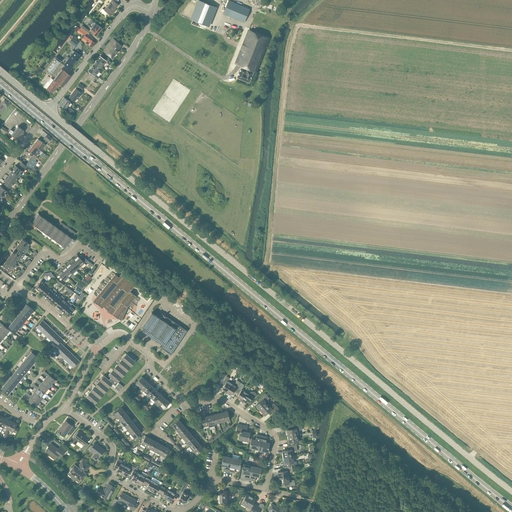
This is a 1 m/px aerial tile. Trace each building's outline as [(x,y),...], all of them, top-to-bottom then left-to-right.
[(113,11),(118,4),(116,3),(118,0),(109,0),(111,1),(104,10),(102,8),(100,11),(105,15),(107,12),(111,15),(114,12),(113,11)] [(228,0),(223,14),(232,18),(244,22),(245,21),(249,10),(250,9),(241,5),(229,0),(228,0)] [(192,20),(192,21),(205,26),(206,26),(207,26),(214,7),(200,1),(192,20)] [(96,36),(102,28),(95,23),(94,23),(92,26),(92,27),(90,30),(92,32),(96,36)] [(88,34),(90,31),(82,25),(80,28),(88,34)] [(94,39),(80,28),(77,32),(79,34),(80,33),(82,35),(80,37),(82,38),(82,39),(92,47),(95,43),(92,41),(94,39)] [(248,30),(235,64),(241,66),(241,67),(237,77),(237,78),(249,83),(254,71),(256,72),(257,69),(269,38),(259,34),(248,30)] [(75,47),(79,41),(73,37),(69,42),(75,47)] [(112,58),(121,45),(113,38),(103,51),(112,58)] [(70,70),(81,56),(74,51),(64,65),(70,70)] [(100,56),(95,63),(100,67),(101,68),(106,61),(100,56)] [(55,59),(47,70),(48,71),(52,74),(60,63),(61,63),(57,60),(55,59)] [(95,63),(88,71),(92,74),(91,75),(96,79),(97,80),(97,79),(99,77),(98,76),(96,75),(101,68),(100,67),(95,63)] [(63,87),(71,76),(61,69),(53,80),(51,83),(48,81),(44,86),(47,89),(46,89),(53,93),(59,84),(63,87)] [(80,97),(82,93),(76,88),(69,97),(74,101),(78,96),(80,97)] [(69,108),(67,107),(70,102),(64,97),(59,104),(66,109),(65,110),(72,114),(74,111),(69,108)] [(10,104),(4,99),(2,102),(1,103),(2,103),(7,108),(10,104)] [(11,129),(8,132),(11,134),(11,135),(15,138),(17,139),(24,131),(23,130),(18,126),(15,130),(14,132),(11,129)] [(33,145),(41,151),(45,145),(38,139),(33,145)] [(36,157),(41,151),(33,145),(29,151),(36,157)] [(31,169),(37,162),(36,162),(36,161),(31,157),(26,165),(30,169),(31,169)] [(26,165),(25,165),(21,162),(17,167),(15,165),(13,168),(14,168),(12,171),(19,175),(18,176),(19,176),(26,168),(30,171),(31,169),(30,169),(26,165)] [(12,171),(12,170),(9,173),(10,174),(8,176),(16,181),(18,179),(17,178),(18,176),(19,175),(12,171)] [(14,184),(16,181),(8,176),(7,178),(6,178),(4,181),(6,183),(4,185),(9,188),(11,186),(13,183),(14,184)] [(7,191),(9,188),(4,185),(3,187),(0,186),(0,185),(0,193),(3,196),(4,197),(6,194),(5,193),(7,191)] [(37,227),(44,218),(38,214),(31,223),(37,227)] [(43,231),(49,222),(44,218),(37,227),(43,231)] [(48,235),(55,226),(49,222),(43,231),(48,235)] [(75,235),(76,233),(61,222),(59,224),(75,235)] [(54,239),(61,230),(55,226),(48,235),(54,239)] [(60,243),(66,234),(61,230),(54,239),(60,243)] [(67,245),(72,238),(66,234),(60,243),(65,248),(67,245)] [(19,243),(28,249),(29,248),(28,247),(30,244),(22,238),(19,243)] [(27,251),(28,249),(19,243),(16,247),(24,253),(26,250),(27,251)] [(24,253),(16,247),(13,252),(22,258),(22,259),(25,254),(24,253)] [(20,260),(22,258),(13,252),(10,256),(17,262),(19,259),(20,260)] [(74,259),(81,266),(85,263),(84,262),(87,260),(81,255),(79,257),(78,255),(74,259)] [(15,264),(17,262),(10,256),(6,260),(15,267),(16,265),(15,264)] [(77,270),(81,266),(74,259),(70,262),(77,270)] [(14,269),(15,267),(6,260),(3,265),(11,271),(13,268),(14,269)] [(73,274),(77,270),(70,262),(66,266),(73,274)] [(69,277),(73,274),(66,266),(62,270),(69,277)] [(65,281),(69,277),(62,270),(58,274),(65,281)] [(94,300),(93,301),(95,302),(95,303),(102,308),(103,306),(109,310),(108,312),(121,320),(127,307),(136,296),(130,291),(135,285),(122,274),(119,277),(115,274),(94,300)] [(40,291),(47,283),(46,281),(45,283),(42,280),(36,287),(40,291)] [(44,294),(50,288),(48,285),(49,284),(47,283),(40,291),(44,294)] [(48,298),(55,290),(54,288),(53,290),(50,288),(44,294),(48,298)] [(52,301),(58,295),(56,292),(57,291),(55,290),(48,298),(52,301)] [(56,305),(64,297),(62,296),(61,297),(58,295),(52,301),(56,305)] [(60,309),(67,302),(64,299),(65,298),(64,297),(56,305),(60,309)] [(23,309),(30,315),(33,310),(26,305),(23,302),(21,304),(25,307),(23,309)] [(64,312),(72,304),(70,303),(69,304),(67,302),(60,309),(64,312)] [(72,304),(64,312),(69,316),(76,307),(72,303),(72,304)] [(30,315),(23,309),(19,306),(18,308),(21,311),(19,313),(26,319),(30,315)] [(19,313),(16,310),(14,312),(18,315),(16,317),(16,318),(23,323),(26,319),(19,313)] [(160,318),(152,312),(142,326),(145,328),(143,332),(166,347),(164,350),(170,354),(186,330),(162,314),(160,318)] [(16,318),(16,317),(12,314),(11,316),(14,319),(12,322),(19,327),(21,329),(24,324),(23,323),(16,318)] [(12,322),(9,319),(7,321),(11,324),(9,326),(16,332),(19,327),(12,322)] [(41,331),(48,325),(43,320),(37,326),(36,326),(34,328),(35,330),(37,328),(41,331)] [(0,327),(0,329),(6,334),(9,330),(3,324),(2,324),(0,322),(0,325),(1,326),(0,327)] [(46,336),(52,330),(48,325),(41,331),(39,333),(37,335),(39,336),(40,335),(42,333),(46,336)] [(51,340),(57,334),(52,330),(46,336),(44,338),(42,339),(44,341),(45,340),(47,337),(51,340)] [(56,346),(60,342),(62,339),(57,334),(51,340),(47,344),(49,346),(50,344),(52,342),(56,346)] [(58,353),(65,347),(60,342),(56,346),(53,348),(51,350),(49,352),(51,353),(54,350),(58,353)] [(62,358),(69,351),(65,347),(58,353),(55,355),(54,356),(56,358),(57,357),(59,355),(62,358)] [(186,350),(178,359),(204,380),(212,371),(186,350)] [(67,362),(74,356),(69,351),(62,358),(60,360),(62,361),(64,359),(67,362)] [(34,363),(34,364),(36,366),(37,364),(35,362),(38,358),(31,352),(27,358),(34,363)] [(122,359),(130,366),(134,360),(126,354),(122,359)] [(74,356),(67,362),(65,364),(67,366),(69,364),(73,368),(79,361),(74,356)] [(31,367),(34,364),(34,363),(27,358),(23,362),(30,368),(29,369),(32,371),(33,369),(31,367)] [(125,371),(130,366),(122,359),(117,364),(125,371)] [(27,372),(29,369),(30,368),(23,362),(19,368),(26,374),(25,374),(27,376),(29,374),(27,372)] [(121,376),(125,371),(117,364),(113,370),(121,376)] [(25,374),(26,374),(19,368),(14,373),(21,379),(21,380),(23,381),(24,380),(22,378),(25,374)] [(117,381),(121,376),(113,370),(108,375),(111,377),(116,381),(117,381)] [(47,380),(52,384),(55,380),(48,374),(44,371),(43,373),(47,376),(45,378),(47,380)] [(21,380),(21,379),(14,373),(10,378),(17,384),(16,385),(19,387),(20,385),(18,383),(21,380)] [(47,380),(45,378),(41,375),(39,377),(43,380),(41,383),(48,388),(52,384),(47,380)] [(112,382),(109,379),(104,375),(100,380),(107,387),(112,382)] [(146,380),(142,376),(136,383),(140,387),(146,380)] [(226,392),(232,383),(227,380),(229,378),(226,376),(222,382),(225,384),(222,388),(224,389),(224,390),(226,392)] [(123,386),(117,381),(116,381),(111,377),(109,379),(112,382),(115,385),(114,387),(119,391),(123,386)] [(14,388),(16,385),(17,384),(10,378),(6,384),(13,389),(12,390),(14,392),(16,390),(14,388)] [(257,378),(255,380),(262,385),(263,386),(265,384),(264,383),(257,378)] [(48,388),(41,383),(37,380),(36,381),(40,385),(38,387),(45,392),(48,388)] [(103,392),(107,387),(100,380),(95,386),(103,392)] [(144,391),(150,384),(146,380),(140,387),(144,391)] [(241,385),(242,383),(237,380),(234,384),(232,383),(226,392),(229,394),(230,393),(232,394),(234,390),(237,392),(241,385)] [(241,401),(246,392),(242,389),(243,387),(244,384),(242,383),(241,385),(237,392),(239,393),(237,397),(238,398),(238,399),(241,401)] [(9,394),(12,390),(13,389),(6,384),(1,389),(8,395),(7,395),(10,397),(12,395),(9,394)] [(45,392),(38,387),(34,384),(32,386),(36,389),(34,391),(41,397),(45,392)] [(148,394),(154,388),(150,384),(144,391),(148,394)] [(98,398),(103,392),(95,386),(90,391),(98,398)] [(41,397),(34,391),(30,388),(29,390),(33,393),(31,395),(38,401),(39,402),(43,398),(41,397)] [(151,398),(158,391),(154,388),(148,394),(150,397),(149,398),(150,399),(152,398),(151,398)] [(94,403),(98,398),(90,391),(86,396),(94,403)] [(156,402),(162,395),(158,391),(151,398),(152,398),(156,402)] [(31,395),(29,394),(27,392),(25,394),(29,397),(27,400),(34,405),(38,401),(31,395)] [(246,392),(241,401),(244,403),(244,402),(246,403),(248,401),(249,402),(257,395),(255,393),(253,392),(252,392),(250,392),(249,394),(246,392)] [(260,410),(267,404),(265,402),(269,398),(265,393),(258,399),(260,402),(256,405),(260,410)] [(159,405),(166,399),(162,395),(156,402),(159,405)] [(166,399),(159,405),(164,409),(170,402),(166,399)] [(267,404),(260,410),(264,415),(269,411),(271,414),(278,408),(274,403),(269,406),(267,404)] [(118,417),(125,411),(121,407),(114,413),(118,417)] [(121,421),(128,416),(125,411),(118,417),(121,421)] [(213,424),(219,422),(217,413),(211,415),(213,424)] [(124,425),(131,420),(128,416),(121,421),(124,425)] [(8,431),(12,420),(11,420),(11,421),(7,419),(3,427),(7,429),(6,430),(8,431)] [(176,429),(183,424),(179,419),(172,425),(176,429)] [(5,434),(7,435),(9,430),(16,433),(18,428),(15,427),(17,423),(13,422),(13,421),(12,420),(8,431),(6,430),(5,434)] [(128,430),(135,424),(131,420),(124,425),(128,430)] [(71,435),(75,429),(72,426),(73,426),(65,421),(57,431),(58,432),(56,434),(59,436),(61,434),(64,437),(68,432),(71,435)] [(131,434),(138,428),(135,424),(128,430),(131,434)] [(179,434),(186,428),(183,424),(176,429),(179,434)] [(248,441),(250,432),(246,431),(247,426),(238,424),(237,427),(236,431),(240,432),(239,439),(248,441)] [(288,436),(297,434),(297,431),(302,430),(301,424),(293,426),(293,428),(287,430),(288,436)] [(138,428),(131,434),(135,438),(142,433),(138,428)] [(183,438),(189,432),(186,428),(179,434),(183,438)] [(86,442),(89,438),(79,431),(71,441),(75,444),(78,441),(83,445),(81,449),(84,451),(89,444),(86,442)] [(185,443),(193,436),(189,432),(183,438),(185,440),(184,441),(185,443)] [(259,450),(262,435),(256,434),(255,440),(251,439),(250,448),(259,450)] [(297,434),(288,436),(289,442),(287,442),(288,446),(301,443),(301,440),(298,441),(297,434)] [(262,435),(259,450),(267,452),(269,443),(265,442),(267,437),(262,435)] [(146,447),(150,439),(145,436),(141,444),(146,447)] [(189,446),(196,440),(193,436),(185,443),(186,444),(187,443),(189,446)] [(151,449),(155,441),(150,439),(146,447),(151,449)] [(193,450),(200,444),(196,440),(189,446),(193,450)] [(155,452),(160,444),(155,441),(151,449),(155,452)] [(99,457),(104,450),(95,443),(90,450),(95,454),(92,457),(96,460),(99,457)] [(58,449),(51,444),(44,452),(54,460),(57,456),(59,458),(66,450),(60,446),(58,449)] [(160,454),(164,446),(160,444),(155,452),(160,454)] [(200,444),(193,450),(196,454),(203,448),(200,444)] [(283,457),(293,455),(292,452),(297,451),(296,445),(288,447),(289,450),(282,451),(283,457)] [(164,446),(160,454),(165,457),(169,449),(164,446)] [(293,455),(283,457),(284,463),(283,463),(283,467),(297,464),(296,461),(294,462),(293,455)] [(229,472),(232,458),(223,456),(221,465),(225,465),(224,471),(229,472)] [(121,475),(126,466),(121,463),(122,460),(118,458),(114,467),(118,469),(116,471),(118,472),(118,473),(121,475)] [(232,458),(229,472),(234,473),(235,468),(239,468),(241,460),(232,458)] [(85,472),(90,466),(82,461),(78,467),(75,464),(67,474),(75,479),(79,482),(86,473),(85,472)] [(249,480),(252,466),(243,464),(241,473),(245,474),(244,479),(249,480)] [(131,475),(135,467),(132,466),(131,468),(126,466),(121,475),(124,476),(126,477),(128,473),(131,475)] [(252,466),(249,480),(254,481),(255,476),(259,477),(261,468),(252,466)] [(279,478),(288,477),(287,473),(293,472),(292,466),(283,468),(284,471),(277,472),(279,478)] [(136,483),(141,474),(136,471),(137,469),(135,467),(131,475),(129,477),(132,478),(131,479),(133,480),(133,481),(136,483)] [(146,482),(150,475),(147,474),(145,476),(141,474),(136,483),(139,485),(139,484),(141,485),(142,483),(144,485),(146,482)] [(151,491),(156,482),(151,479),(152,477),(150,475),(146,482),(144,485),(147,486),(146,488),(148,489),(148,490),(151,491)] [(288,477),(279,478),(280,485),(286,484),(287,486),(293,485),(295,485),(294,479),(289,480),(288,477)] [(161,490),(165,484),(162,482),(160,485),(156,482),(151,491),(154,493),(154,492),(156,493),(157,492),(159,493),(161,490)] [(179,492),(178,494),(181,495),(178,500),(180,501),(183,503),(184,502),(185,503),(187,503),(189,499),(190,496),(190,495),(188,494),(183,492),(186,486),(188,483),(185,482),(183,484),(183,485),(179,492)] [(108,500),(115,487),(108,484),(104,491),(98,488),(95,493),(108,500)] [(165,499),(170,490),(166,488),(167,485),(165,484),(161,490),(159,493),(162,494),(161,496),(163,497),(162,498),(165,499)] [(240,494),(233,506),(234,507),(241,494),(243,490),(240,489),(239,492),(238,491),(239,493),(240,494)] [(178,494),(179,492),(177,490),(175,493),(170,490),(165,499),(168,501),(169,500),(171,501),(173,497),(176,499),(178,494)] [(226,491),(226,490),(220,490),(220,495),(219,496),(220,502),(220,503),(222,503),(231,503),(231,495),(235,495),(235,490),(226,491)] [(134,511),(137,504),(134,503),(136,500),(122,492),(118,500),(132,508),(131,509),(134,511)] [(255,505),(253,504),(256,499),(247,494),(241,504),(250,509),(248,511),(249,511),(258,511),(260,510),(261,511),(264,506),(264,505),(263,504),(262,503),(261,503),(260,504),(259,504),(259,506),(256,504),(255,505)]
